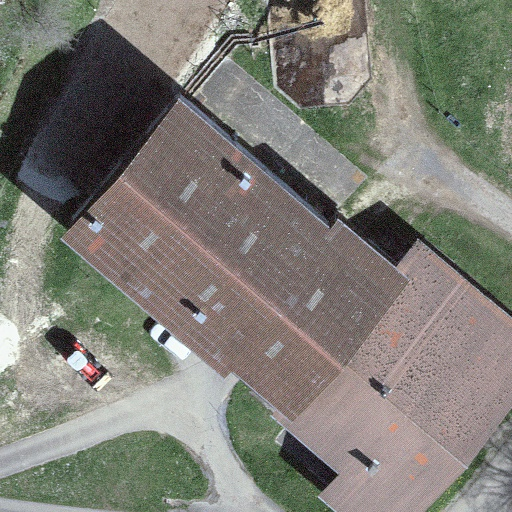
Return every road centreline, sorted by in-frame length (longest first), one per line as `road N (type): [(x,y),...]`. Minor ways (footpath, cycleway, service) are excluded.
road 1 (track): [(0,474),(176,401),(228,366)]
road 2 (track): [(383,0),(400,55),(417,174)]
road 3 (track): [(511,224),(417,174),(372,206)]
road 4 (track): [(176,401),(222,480),(229,511)]
